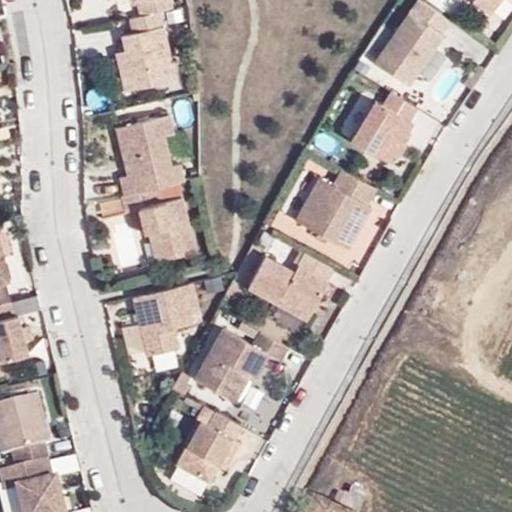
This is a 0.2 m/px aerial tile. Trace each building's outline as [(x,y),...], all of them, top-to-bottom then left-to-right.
[(138,0),(142,14),(162,9),(175,6),(173,0),(138,0)] [(475,0),(472,5),(490,18),(503,0),(475,0)] [(440,36),(449,24),(418,1),(372,63),(406,88),(443,38),(440,36)] [(123,33),(127,48),(117,50),(126,89),(177,77),(162,9),(142,14),(130,16),(133,31),(123,33)] [(471,93),(485,73),(475,66),(462,87),(471,93)] [(391,93),(382,107),(374,102),(350,141),(389,165),(414,125),(409,122),(417,109),(391,93)] [(175,102),(176,123),(191,123),(191,102),(175,102)] [(176,134),(172,115),(119,129),(131,176),(123,178),(127,197),(157,189),(181,183),(187,182),(182,164),(174,166),(166,136),(176,134)] [(336,151),(341,139),(322,131),(317,143),(336,151)] [(342,170),(333,186),(319,178),(295,221),(348,251),(372,208),(368,206),(377,190),(342,170)] [(185,199),(181,183),(157,189),(161,204),(185,199)] [(157,189),(127,197),(124,198),(128,214),(142,211),(148,234),(151,234),(159,264),(198,254),(185,199),(161,204),(157,189)] [(11,279),(1,239),(0,239),(0,301),(10,299),(6,281),(11,279)] [(305,253),(295,273),(266,257),(248,288),(279,305),(283,298),(312,314),(329,283),(326,281),(333,268),(305,253)] [(200,319),(193,289),(134,304),(148,363),(179,356),(174,335),(193,331),(190,321),(200,319)] [(308,321),(312,314),(283,298),(279,305),(308,321)] [(14,315),(10,299),(0,301),(0,361),(30,354),(20,314),(14,315)] [(193,331),(203,329),(200,319),(190,321),(193,331)] [(257,338),(250,350),(221,334),(192,385),(233,408),(247,382),(253,385),(266,361),(278,367),(286,353),(257,338)] [(52,444),(40,396),(0,405),(0,446),(2,456),(14,453),(18,468),(50,461),(46,445),(52,444)] [(233,447),(240,433),(202,413),(194,426),(197,427),(173,473),(206,491),(216,473),(230,446),(233,447)] [(216,473),(222,477),(237,449),(233,447),(230,446),(216,473)] [(50,461),(18,468),(1,472),(6,494),(19,491),(24,511),(67,511),(60,479),(55,480),(50,461)] [(352,511),(353,511),(364,492),(352,488),(349,497),(337,492),(332,503),(352,511)]
